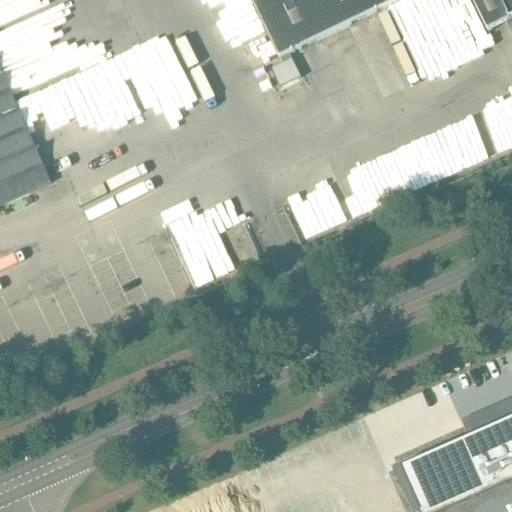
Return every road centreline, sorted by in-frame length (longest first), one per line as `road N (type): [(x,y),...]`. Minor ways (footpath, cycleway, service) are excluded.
road 1 (secondary): [(511,253),(19,475)]
road 2 (secondary): [(26,491),(511,274)]
